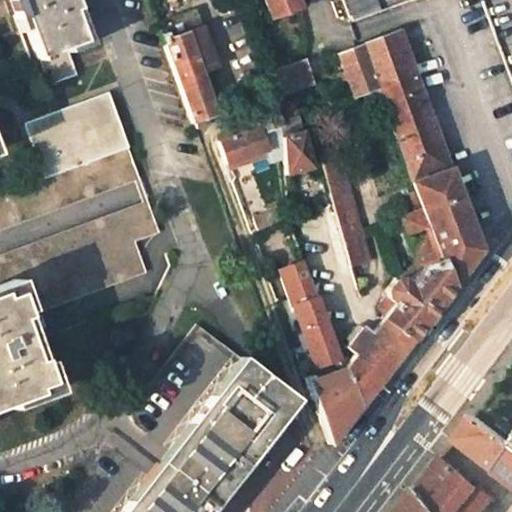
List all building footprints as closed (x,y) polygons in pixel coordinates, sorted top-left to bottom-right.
[(4,0),(17,32),(23,30),(34,57),(35,57),(46,85),(72,75),(62,47),(78,41),(68,11),(73,9),(69,0),(4,0)] [(261,0),(268,19),(298,9),(294,0),(261,0)] [(340,0),(349,24),(377,13),(371,0),(340,0)] [(212,67),(190,8),(152,21),(192,128),(197,126),(203,121),(203,118),(213,114),(202,84),(214,79),(210,68),(212,67)] [(439,145),(396,29),(356,44),(373,90),(412,193),(437,260),(447,287),(478,248),(447,166),(445,167),(437,146),(439,145)] [(334,53),(352,97),(373,90),(356,44),(334,53)] [(272,72),(281,94),(309,84),(302,62),(272,72)] [(259,70),(247,75),(255,98),(268,94),(259,70)] [(0,224),(133,176),(104,95),(25,124),(44,176),(0,192),(0,224)] [(297,117),(292,99),(275,105),(281,123),(297,117)] [(247,117),(252,116),(258,131),(278,126),(282,124),(281,123),(275,105),(274,102),(245,112),(247,117)] [(224,164),(262,151),(265,163),(280,158),(279,137),(278,126),(258,131),(216,141),(224,164)] [(282,176),(310,167),(301,131),(279,137),(280,158),(282,176)] [(320,165),(333,212),(352,206),(340,159),(320,165)] [(437,260),(412,193),(406,195),(412,210),(397,216),(416,269),(437,260)] [(333,212),(347,266),(366,260),(352,206),(333,212)] [(155,233),(146,207),(0,259),(0,405),(30,395),(28,389),(41,384),(34,364),(27,366),(12,323),(19,320),(18,318),(141,273),(130,243),(155,233)] [(285,207),(265,214),(269,226),(286,219),(285,207)] [(447,287),(437,260),(416,269),(407,280),(398,275),(390,278),(382,289),(383,295),(376,306),(383,313),(379,318),(407,339),(447,287)] [(302,262),(279,270),(315,365),(337,357),(302,262)] [(379,318),(368,333),(395,355),(407,339),(379,318)] [(83,511),(218,337),(195,321),(48,511),(83,511)] [(353,352),(342,367),(357,404),(395,355),(368,333),(360,327),(358,328),(349,341),(346,345),(353,352)] [(358,328),(351,327),(344,337),(349,341),(358,328)] [(123,511),(243,357),(218,337),(83,511),(123,511)] [(243,357),(123,511),(204,511),(293,397),(292,395),(243,357)] [(342,367),(312,378),(310,374),(302,377),(326,444),(357,404),(342,367)] [(455,441),(511,484),(511,448),(511,447),(472,418),(455,441)] [(474,511),(485,498),(463,480),(464,478),(441,459),(416,491),(433,511),(474,511)] [(433,511),(416,491),(399,511),(433,511)]
